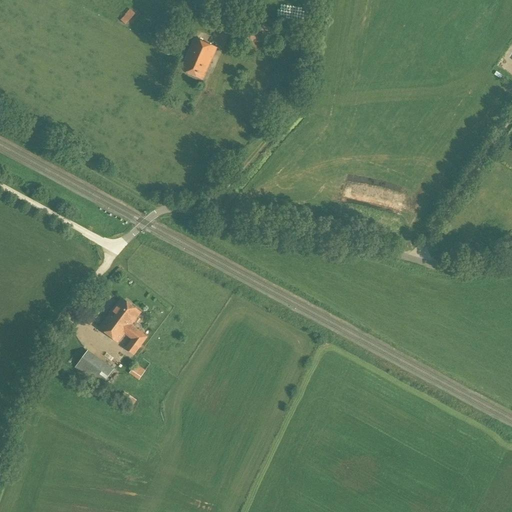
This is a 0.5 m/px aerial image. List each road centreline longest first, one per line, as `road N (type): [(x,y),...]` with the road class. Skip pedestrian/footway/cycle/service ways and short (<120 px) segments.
road 1 (unclassified): [(511,258),(444,265),(172,208),(152,214),(116,250),(0,184)]
road 2 (track): [(116,250),(37,347),(0,445)]
road 3 (track): [(205,213),(289,110),(290,53)]
